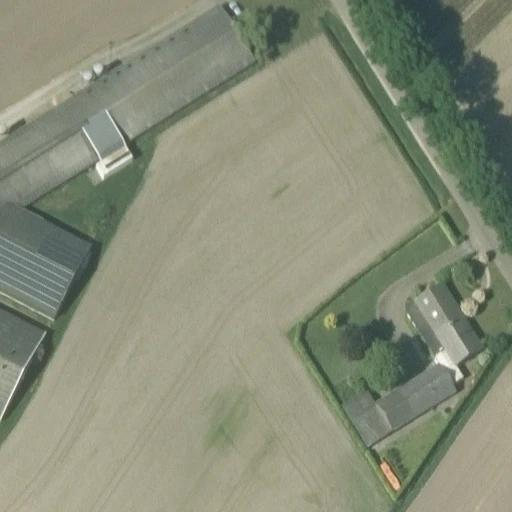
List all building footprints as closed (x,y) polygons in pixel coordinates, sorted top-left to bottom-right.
[(0,208),(8,221),(254,65),(219,9),(0,146),(0,208)] [(0,237),(0,292),(59,323),(94,255),(29,221),(16,246),(0,237)] [(456,368),(481,352),(442,289),(404,313),(433,360),(446,352),(456,368)] [(0,423),(0,424),(44,339),(0,316),(0,423)] [(350,423),(367,450),(392,435),(391,434),(455,395),(439,368),(375,408),(350,423)]
